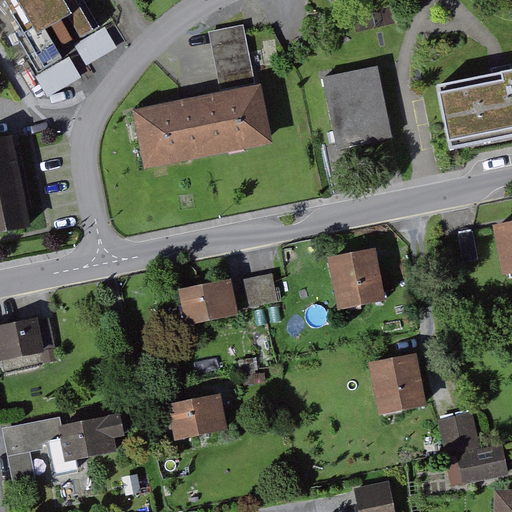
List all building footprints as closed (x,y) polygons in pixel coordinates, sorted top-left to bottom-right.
[(0,0),(0,1),(48,74),(99,40),(72,0),(0,0)] [(243,27),(207,34),(218,95),(255,88),(243,27)] [(390,139),(376,67),(320,79),(333,143),(334,151),(350,147),(390,139)] [(433,88),(446,152),(511,139),(511,72),(499,75),(433,88)] [(266,116),(261,87),(255,88),(218,95),(129,113),(140,172),(152,169),(191,162),(226,155),(248,151),(272,146),(266,116)] [(0,233),(27,228),(9,137),(0,138),(0,233)] [(511,222),(490,227),(499,277),(511,274),(511,222)] [(478,261),(476,229),(461,230),(464,263),(478,261)] [(376,250),(324,259),(334,313),(386,303),(376,250)] [(244,276),(249,307),(280,302),(275,272),(244,276)] [(229,281),(175,291),(182,328),(236,317),(229,281)] [(48,317),(0,325),(0,362),(55,352),(48,317)] [(424,407),(413,355),(366,364),(377,417),(424,407)] [(219,395),(165,406),(172,442),(226,431),(219,395)] [(436,421),(451,485),(507,473),(501,445),(480,450),(472,413),(436,421)] [(12,455),(58,447),(63,473),(85,469),(83,461),(130,452),(124,418),(70,427),(68,417),(8,428),(12,455)] [(355,511),(393,511),(387,481),(351,488),(355,511)] [(511,511),(511,490),(492,491),(492,511),(511,511)]
